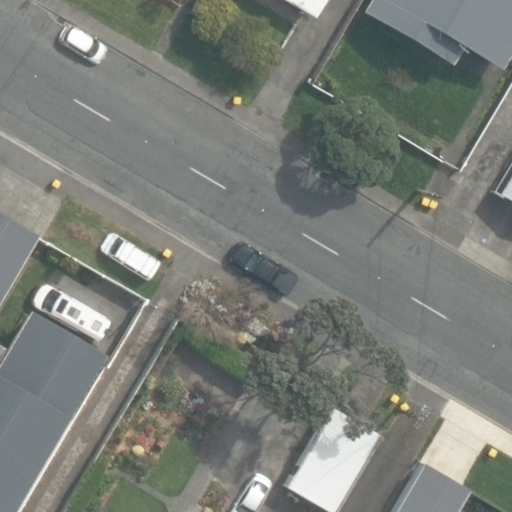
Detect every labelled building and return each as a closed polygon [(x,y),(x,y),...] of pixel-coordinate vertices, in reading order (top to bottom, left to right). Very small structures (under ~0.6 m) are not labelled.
[(282,0),(309,16),(318,0),(282,0)] [(461,47),(496,68),(511,40),(511,0),(362,0),(357,9),(450,65),(461,47)] [(0,275),(29,226),(0,209),(0,275)] [(0,511),(3,511),(99,353),(25,309),(1,349),(0,348),(0,511)] [(364,426),(322,402),(279,477),(322,501),(364,426)] [(439,511),(457,481),(417,457),(384,511),(439,511)] [(199,511),(178,499),(169,511),(199,511)]
